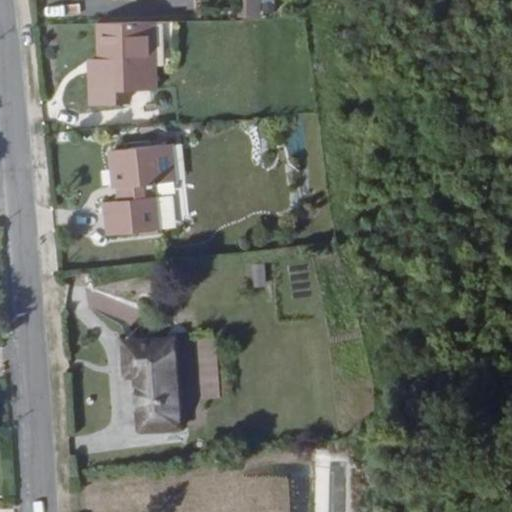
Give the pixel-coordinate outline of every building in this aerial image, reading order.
[(235,0),(237,18),(274,16),(272,0),(235,0)] [(143,25),(94,27),(95,64),(96,78),(85,79),(86,110),(119,109),(119,95),(151,92),(150,69),(145,69),(143,25)] [(96,78),(95,64),(85,65),(85,79),(96,78)] [(99,222),(100,243),(151,238),(148,206),(141,206),(139,192),(169,190),(166,153),(108,158),(110,194),(114,195),(115,208),(96,209),(96,222),(99,222)] [(117,347),(118,365),(119,365),(128,364),(171,360),(170,342),(117,347)] [(176,431),(171,360),(128,364),(130,382),(134,435),(176,431)] [(128,364),(119,365),(120,382),(130,382),(128,364)]
